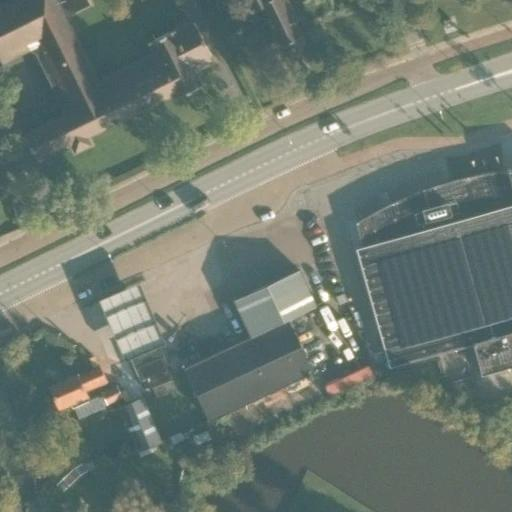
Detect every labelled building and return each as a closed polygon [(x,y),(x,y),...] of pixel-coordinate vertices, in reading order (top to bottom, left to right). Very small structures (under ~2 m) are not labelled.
[(90,5),(86,0),(10,0),(0,5),(0,64),(30,50),(33,54),(35,53),(65,115),(24,135),(37,162),(72,145),(75,153),(91,145),(87,137),(174,94),(176,99),(201,86),(192,69),(212,60),(195,24),(175,33),(174,31),(148,43),(155,55),(96,84),(63,18),(90,5)] [(285,0),(269,0),(268,1),(267,0),(245,0),(251,12),(261,8),(274,35),(272,37),(276,44),(278,44),(280,47),(300,37),(293,23),(296,21),(285,0)] [(328,0),(319,0),(318,0),(304,0),(311,17),(332,10),(328,0)] [(390,184),(444,170),(441,159),(422,164),(419,156),(372,169),(375,179),(388,175),(390,184)] [(0,184),(9,182),(0,158),(0,184)] [(362,220),(356,224),(362,248),(360,249),(360,250),(362,249),(384,324),(395,365),(393,365),(393,366),(472,344),(481,375),(511,366),(511,170),(511,171),(511,169),(506,169),(507,171),(488,174),(459,180),(451,182),(430,188),(406,197),(384,208),(362,220)] [(287,321),(287,320),(316,306),(299,270),(233,301),(251,338),(287,321)] [(128,362),(132,360),(158,348),(169,344),(144,287),(103,304),(128,362)] [(251,338),(185,369),(209,420),(311,372),(287,321),(251,338)] [(138,378),(143,389),(172,377),(168,366),(166,367),(158,348),(132,360),(140,378),(138,378)] [(85,391),(106,382),(100,367),(78,376),(77,374),(49,387),(58,408),(74,401),(75,405),(88,399),(85,391)] [(101,392),(106,405),(121,398),(116,386),(101,392)] [(138,451),(160,442),(143,399),(121,408),(138,451)] [(79,476),(87,472),(82,464),(72,470),(79,476)] [(62,480),(68,486),(79,476),(72,470),(62,480)]
